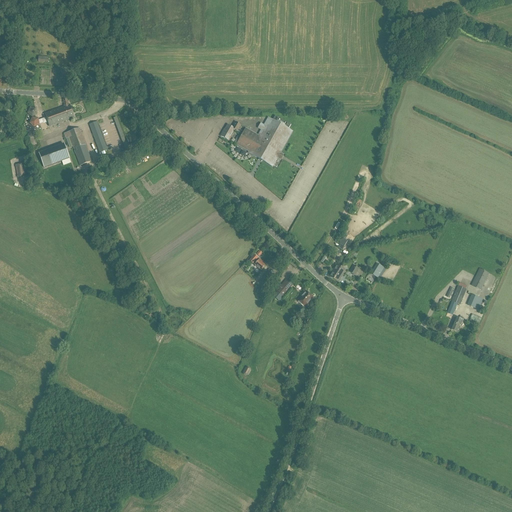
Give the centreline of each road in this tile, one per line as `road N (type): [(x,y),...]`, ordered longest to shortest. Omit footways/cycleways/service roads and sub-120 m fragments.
road 1 (tertiary): [(343,297),(134,105),(0,90)]
road 2 (tertiary): [(267,511),(343,297)]
road 3 (tertiary): [(343,297),(511,368)]
